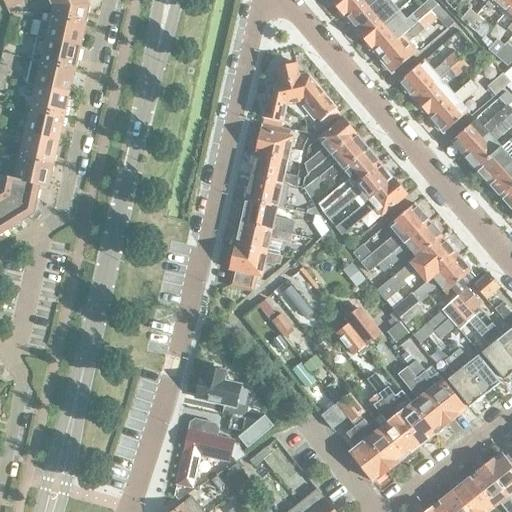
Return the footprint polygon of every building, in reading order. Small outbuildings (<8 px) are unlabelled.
[(21,0),(2,0),(7,9),(23,2),(21,0)] [(49,0),(54,9),(52,16),(85,23),(89,5),(86,0),(49,0)] [(334,6),(336,9),(346,0),(326,0),(327,1),(331,6),(334,6)] [(345,19),(350,24),(378,0),(346,0),(336,9),(338,11),(338,14),(342,19),(345,19)] [(378,0),(350,24),(355,30),(354,34),(358,38),(362,39),(364,41),(388,19),(398,11),(391,2),(393,0),(378,0)] [(373,52),(377,57),(417,22),(437,6),(432,0),(429,0),(412,15),(396,29),(388,19),(364,41),(366,43),(366,47),(370,51),(373,52)] [(511,5),(511,0),(490,0),(489,1),(505,14),(511,5)] [(437,6),(417,22),(424,30),(437,19),(446,30),(453,25),(437,6)] [(461,20),(468,26),(477,16),(470,10),(461,20)] [(85,23),(52,16),(47,14),(45,22),(40,21),(37,36),(79,46),(85,23)] [(484,22),(477,16),(468,26),(475,32),(484,22)] [(10,17),(8,29),(17,32),(20,19),(10,17)] [(409,43),(424,30),(417,22),(377,57),(382,63),(382,66),(386,71),(390,71),(392,74),(417,53),(409,43)] [(14,44),(17,32),(8,29),(5,42),(14,44)] [(79,46),(37,36),(31,61),(41,63),(41,62),(74,70),(79,46)] [(488,51),(496,57),(505,46),(497,40),(488,51)] [(511,43),(509,41),(505,46),(496,57),(508,67),(511,63),(511,43)] [(414,100),(439,79),(450,70),(463,60),(456,52),(444,62),(445,63),(433,72),(424,62),(399,82),(401,86),(401,89),(406,94),(409,94),(414,100)] [(469,68),(463,60),(450,70),(457,78),(469,68)] [(41,62),(41,63),(36,85),(69,93),(74,70),(41,62)] [(255,154),(287,161),(298,163),(300,152),(294,151),(294,153),(289,152),(293,137),(280,134),(286,105),(287,105),(292,83),(300,81),(299,75),(295,64),(291,65),(289,63),(282,64),(281,67),(276,68),(279,80),(271,82),(263,118),(260,132),(257,134),(255,140),(257,143),(255,154)] [(0,64),(0,77),(6,78),(9,66),(0,64)] [(304,102),(321,122),(336,109),(334,107),(335,104),(330,98),(327,98),(306,74),(299,75),(300,81),(292,83),(287,105),(304,102)] [(511,83),(503,74),(487,88),(495,97),(511,83)] [(453,95),(428,117),(434,123),(433,127),(438,132),(441,132),(443,135),(468,113),(461,104),(483,85),(475,77),(453,95)] [(428,117),(453,95),(439,79),(414,100),(419,106),(419,110),(423,115),(427,115),(428,117)] [(69,93),(36,85),(31,109),(63,117),(69,93)] [(511,113),(511,101),(502,110),(482,127),(476,120),(451,143),(464,157),(511,113)] [(63,117),(31,109),(25,133),(58,140),(63,117)] [(511,126),(511,113),(464,157),(476,171),(501,148),(495,142),(511,126)] [(330,156),(357,134),(344,118),(318,140),(325,148),(304,165),(308,175),(330,156)] [(20,156),(53,163),(58,140),(25,133),(20,156)] [(357,134),(330,156),(337,163),(319,178),(305,190),(310,198),(343,171),(369,149),(357,135),(357,134)] [(501,149),(501,148),(476,171),(488,185),(511,163),(511,142),(510,141),(501,149)] [(369,149),(343,171),(350,179),(319,205),(323,213),(381,164),(369,149)] [(39,185),(39,186),(47,188),(53,163),(20,156),(10,154),(5,176),(39,185)] [(250,177),(298,187),(298,177),(284,174),(287,161),(255,154),(256,154),(250,177)] [(511,163),(488,185),(500,199),(511,188),(511,163)] [(381,164),(323,213),(329,221),(362,194),(368,201),(394,179),(381,164)] [(0,234),(21,221),(18,216),(30,199),(36,200),(39,186),(39,185),(5,176),(5,177),(2,176),(0,185),(0,234)] [(245,200),(277,207),(284,209),(286,198),(279,196),(280,193),(296,196),(298,187),(250,177),(245,200)] [(394,179),(368,201),(336,228),(342,236),(375,208),(382,216),(408,195),(395,179),(394,179)] [(511,188),(500,199),(511,211),(511,188)] [(240,223),(292,236),(295,222),(275,217),(277,207),(245,200),(240,223)] [(369,273),(378,266),(430,223),(415,205),(390,226),(396,234),(361,263),(369,273)] [(313,222),(322,237),(329,231),(320,216),(316,215),(315,216),(313,222)] [(266,254),(267,253),(270,239),(290,243),(292,236),(240,223),(235,246),(234,246),(266,254)] [(442,237),(430,223),(378,266),(384,273),(410,251),(416,259),(442,237)] [(442,237),(416,259),(417,259),(397,276),(378,292),(386,302),(405,286),(404,285),(424,268),(432,278),(393,310),(406,326),(425,309),(420,303),(428,296),(427,295),(439,285),(445,293),(471,272),(470,270),(468,265),(467,263),(463,262),(442,237)] [(266,254),(234,246),(232,256),(229,258),(227,264),(229,267),(229,270),(233,271),(229,286),(252,292),(256,276),(261,278),(264,264),(275,266),(276,264),(280,265),(282,257),(267,253),(266,254)] [(501,287),(489,274),(474,287),(486,300),(501,287)] [(458,295),(473,312),(482,305),(467,287),(458,295)] [(459,331),(469,322),(476,315),(473,312),(458,295),(457,296),(458,297),(443,311),(450,319),(459,331)] [(511,311),(505,303),(496,310),(511,330),(511,329),(511,311)] [(347,321),(369,349),(383,338),(360,310),(347,321)] [(427,324),(434,332),(450,319),(443,311),(427,324)] [(280,315),(270,322),(281,336),(290,329),(280,315)] [(511,374),(511,358),(487,328),(476,315),(469,322),(490,347),(482,353),(504,381),(511,374)] [(511,358),(511,329),(511,330),(504,336),(493,323),(487,328),(511,358)] [(420,345),(434,332),(427,324),(413,336),(420,345)] [(368,350),(348,325),(336,335),(356,360),(368,350)] [(278,337),(271,342),(279,352),(286,347),(278,337)] [(453,355),(485,396),(501,384),(479,356),(470,363),(460,350),(453,355)] [(470,408),(485,396),(453,355),(444,362),(455,375),(448,380),(470,408)] [(408,369),(451,422),(466,411),(432,367),(425,372),(417,362),(408,369)] [(300,363),(291,371),(306,390),(315,383),(300,363)] [(201,375),(196,398),(236,407),(240,385),(224,381),(226,372),(204,367),(202,375),(201,375)] [(435,435),(451,422),(408,369),(399,376),(417,399),(411,404),(435,435)] [(420,446),(435,435),(411,404),(405,409),(388,388),(386,389),(376,375),(367,380),(420,446)] [(404,459),(420,446),(367,380),(358,388),(373,406),(387,423),(380,428),(404,459)] [(336,404),(348,418),(352,423),(364,413),(350,394),(336,404)] [(348,418),(336,404),(321,416),(332,430),(348,418)] [(273,427),(264,415),(238,437),(247,448),(273,427)] [(389,471),(404,459),(380,428),(374,433),(364,420),(355,428),(389,471)] [(192,489),(194,483),(200,456),(229,463),(230,455),(234,441),(217,437),(219,429),(215,424),(203,421),(198,424),(190,423),(183,452),(184,452),(176,485),(192,489)] [(373,483),(389,471),(355,428),(347,435),(356,448),(350,453),(373,483)] [(234,441),(230,455),(234,459),(243,451),(234,441)] [(272,453),(267,447),(258,454),(263,460),(272,453)] [(247,456),(243,451),(234,459),(237,462),(247,456)] [(254,467),(263,460),(258,454),(249,461),(254,467)] [(511,467),(501,454),(485,466),(511,500),(511,467)] [(227,470),(233,477),(242,470),(237,464),(227,470)] [(511,511),(511,500),(485,466),(469,479),(494,509),(500,504),(506,511),(511,511)] [(219,490),(224,486),(225,485),(217,476),(211,481),(219,490)] [(490,511),(494,509),(469,479),(454,491),(471,511),(490,511)] [(335,511),(317,489),(298,504),(304,511),(335,511)] [(471,511),(454,491),(439,503),(446,511),(471,511)] [(203,511),(191,496),(172,511),(203,511)] [(446,511),(439,503),(426,511),(446,511)]
